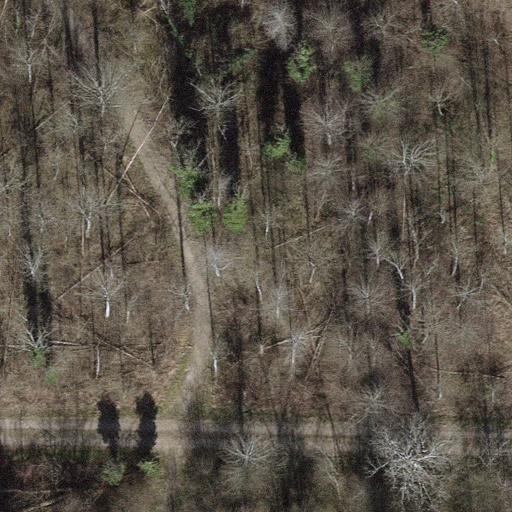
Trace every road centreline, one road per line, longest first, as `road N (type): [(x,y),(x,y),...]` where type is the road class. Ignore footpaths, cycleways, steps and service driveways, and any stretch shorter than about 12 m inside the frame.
road 1 (track): [(511,440),(181,435)]
road 2 (track): [(181,435),(0,432)]
